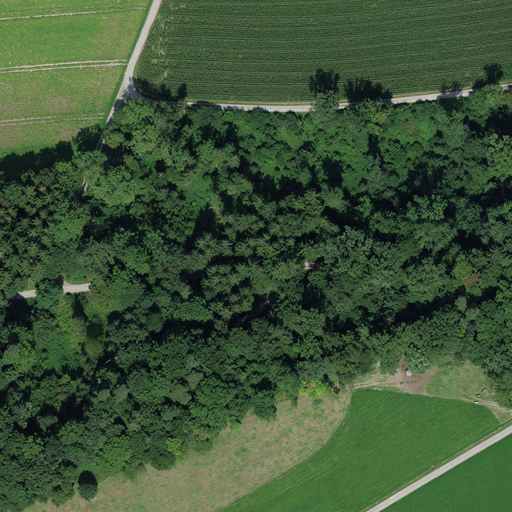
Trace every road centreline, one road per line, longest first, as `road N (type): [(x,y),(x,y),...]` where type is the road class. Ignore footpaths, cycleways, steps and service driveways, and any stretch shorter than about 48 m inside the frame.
road 1 (track): [(511,286),(335,265),(0,298)]
road 2 (track): [(6,511),(335,265)]
road 3 (track): [(511,86),(314,113),(121,98)]
road 4 (track): [(121,98),(53,292)]
road 5 (track): [(511,430),(376,511)]
